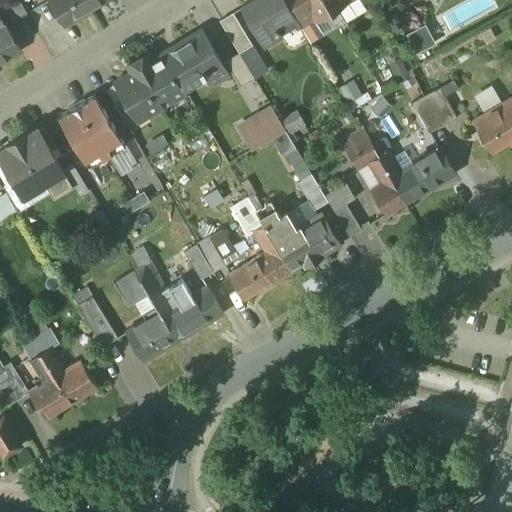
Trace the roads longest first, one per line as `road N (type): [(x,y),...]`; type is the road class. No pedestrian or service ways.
road 1 (residential): [(511,237),(214,389),(185,433),(166,511)]
road 2 (residential): [(180,0),(0,101)]
